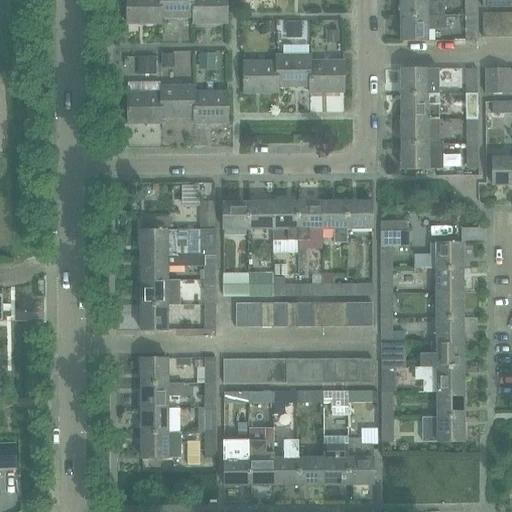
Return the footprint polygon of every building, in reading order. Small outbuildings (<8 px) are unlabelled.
[(161,0),(127,0),(127,25),(161,25),(161,19),(161,0)] [(161,0),(161,19),(193,18),(193,0),(161,0)] [(227,0),(193,0),(193,18),(193,24),(227,24),(227,0)] [(427,0),(401,0),(401,16),(445,16),(445,2),(427,3),(427,0)] [(476,0),(464,0),(465,16),(477,16),(476,0)] [(511,7),(511,0),(482,0),(483,8),(511,7)] [(496,38),(496,14),(483,14),(483,38),(496,38)] [(509,38),(509,14),(496,14),(496,38),(509,38)] [(299,30),(319,31),(320,16),(299,15),(299,30)] [(445,16),(401,16),(401,42),(427,42),(427,30),(445,30),(445,16)] [(477,16),(465,16),(465,41),(477,41),(477,16)] [(297,47),(322,47),(322,38),(297,38),(297,47)] [(151,69),(150,51),(140,51),(141,69),(151,69)] [(278,56),(278,62),(278,88),(310,88),(310,62),(310,56),(278,56)] [(278,62),(244,63),(244,94),(278,94),(278,88),(278,62)] [(310,62),(310,88),(310,94),(344,93),(344,62),(310,62)] [(401,70),(402,95),(439,95),(439,71),(427,71),(427,70),(401,70)] [(477,70),(466,70),(466,95),(477,95),(477,70)] [(497,95),(497,71),(485,71),(485,95),(497,95)] [(509,95),(509,71),(497,71),(497,95),(509,95)] [(162,87),(162,93),(162,119),(194,118),(194,93),(194,87),(162,87)] [(162,119),(162,93),(128,93),(128,125),(162,125),(162,119)] [(228,93),(194,93),(194,118),(194,124),(228,124),(228,93)] [(439,120),(439,95),(402,95),(402,120),(439,120)] [(478,120),(477,95),(466,95),(466,120),(478,120)] [(511,114),(511,102),(493,102),(493,130),(504,130),(504,114),(511,114)] [(440,144),(439,120),(402,120),(402,145),(440,145),(440,144)] [(478,145),(478,120),(466,120),(466,145),(478,145)] [(443,144),(440,144),(440,145),(402,145),(402,170),(443,170),(443,144)] [(478,145),(466,145),(467,169),(478,169),(478,145)] [(511,185),(511,159),(492,160),(492,186),(511,185)] [(170,182),(152,181),(151,194),(169,195),(170,182)] [(323,229),(322,203),(298,204),(298,241),(310,241),(310,229),(323,229)] [(348,229),(348,203),(322,203),(323,229),(335,229),(335,244),(348,243),(348,229)] [(372,203),(348,203),(348,229),(373,229),(372,203)] [(249,230),(248,204),(223,204),(223,230),(249,230)] [(274,230),(274,204),(248,204),(249,230),(274,230)] [(298,241),(298,204),(274,204),(274,230),(274,242),(298,241)] [(143,231),(141,231),(141,256),(205,256),(205,231),(201,231),(178,231),(177,231),(170,231),(170,219),(143,220),(143,231)] [(215,231),(205,231),(205,256),(215,256),(215,231)] [(410,232),(381,232),(381,270),(392,270),(391,260),(393,260),(393,247),(410,247),(410,232)] [(415,256),(415,270),(437,270),(463,269),(462,244),(430,244),(430,255),(415,256)] [(141,256),(141,281),(168,281),(168,266),(204,266),(205,266),(205,256),(141,256)] [(204,266),(204,281),(215,280),(215,256),(205,256),(205,266),(204,266)] [(463,294),(463,269),(437,270),(437,294),(463,294)] [(392,270),(381,270),(381,294),(392,294),(392,270)] [(224,274),(224,286),(224,297),(250,297),(250,285),(250,274),(224,274)] [(323,296),(323,285),(323,276),(312,276),(312,285),(298,285),(298,297),(323,296)] [(323,296),(348,296),(348,285),(334,285),(334,276),(323,276),(323,285),(323,296)] [(273,297),(273,285),(274,278),(262,278),(261,285),(250,285),(250,297),(273,297)] [(298,297),(298,285),(285,285),(284,278),(274,278),(273,285),(273,297),(298,297)] [(168,306),(168,281),(141,281),(141,306),(168,306)] [(373,285),(348,285),(348,296),(373,296),(373,285)] [(215,290),(204,290),(204,306),(216,306),(215,290)] [(392,318),(392,294),(381,294),(381,318),(392,318)] [(463,294),(437,294),(437,318),(463,319),(463,294)] [(298,328),(298,304),(286,305),(286,329),(298,328)] [(311,328),(311,304),(298,304),(298,328),(311,328)] [(323,328),(323,304),(311,304),(311,328),(323,328)] [(335,328),(335,304),(323,304),(323,328),(335,328)] [(347,328),(347,304),(335,304),(335,328),(347,328)] [(359,328),(359,304),(347,304),(347,328),(359,328)] [(372,304),(359,304),(359,328),(372,328),(372,304)] [(249,329),(249,305),(236,305),(236,329),(249,329)] [(261,329),(261,305),(249,305),(249,329),(261,329)] [(273,329),(273,305),(261,305),(261,329),(273,329)] [(286,329),(286,305),(273,305),(273,329),(286,329)] [(168,331),(168,306),(141,306),(142,331),(168,331)] [(204,306),(204,331),(216,331),(216,306),(204,306)] [(392,318),(381,318),(381,344),(406,344),(406,332),(392,332),(392,318)] [(463,319),(437,318),(437,343),(463,344),(463,319)] [(463,344),(437,343),(432,343),(432,355),(421,355),(421,368),(463,368),(463,344)] [(406,355),(406,344),(381,344),(382,369),(392,369),(392,355),(406,355)] [(168,384),(168,359),(142,359),(142,384),(168,384)] [(215,385),(215,359),(204,359),(204,385),(215,385)] [(236,385),(236,361),(223,361),(223,385),(236,385)] [(249,385),(249,361),(236,361),(236,385),(249,385)] [(261,385),(261,361),(249,361),(249,385),(261,385)] [(274,385),(273,361),(261,361),(261,385),(274,385)] [(286,385),(286,361),(273,361),(274,385),(286,385)] [(299,385),(299,361),(286,361),(286,385),(299,385)] [(311,385),(311,361),(299,361),(299,385),(311,385)] [(323,385),(323,361),(311,361),(311,385),(323,385)] [(335,385),(335,361),(323,361),(323,385),(335,385)] [(347,385),(347,361),(335,361),(335,385),(347,385)] [(360,385),(360,361),(347,361),(347,385),(360,385)] [(373,384),(373,361),(360,361),(360,385),(373,384)] [(421,368),(415,368),(415,369),(412,369),(412,378),(415,378),(416,381),(424,380),(424,394),(437,393),(463,393),(463,368),(421,368)] [(393,394),(392,369),(382,369),(382,394),(393,394)] [(168,384),(142,384),(142,408),(170,408),(170,397),(184,397),(184,384),(168,384)] [(216,409),(215,385),(204,385),(204,409),(216,409)] [(348,404),(347,392),(322,393),(323,404),(331,404),(331,417),(348,417),(348,404)] [(373,404),(373,392),(347,392),(348,404),(373,404)] [(249,393),(223,393),(223,405),(249,405),(249,393)] [(274,405),(274,393),(249,393),(249,405),(274,405)] [(299,404),(299,393),(274,393),(274,405),(299,404)] [(323,404),(322,393),(299,393),(299,404),(323,404)] [(463,393),(437,393),(438,418),(464,418),(463,393)] [(393,417),(393,394),(382,394),(382,417),(393,417)] [(170,434),(170,408),(142,408),(142,434),(170,434)] [(216,409),(204,409),(204,434),(216,434),(216,409)] [(393,417),(382,417),(382,444),(393,444),(393,417)] [(464,418),(438,418),(438,443),(464,443),(464,418)] [(170,434),(142,434),(142,460),(170,459),(181,459),(181,434),(170,434)] [(216,459),(216,434),(204,434),(204,459),(216,459)] [(323,437),(324,459),(324,485),(349,485),(349,439),(348,439),(348,437),(323,437)] [(361,439),(349,439),(349,485),(374,485),(373,445),(361,445),(361,439)] [(284,459),(275,459),(275,486),(300,486),(299,459),(299,441),(284,441),(284,459)] [(249,442),(224,442),(224,486),(249,486),(249,442)] [(267,442),(249,442),(249,486),(275,486),(275,459),(275,453),(267,453),(267,442)] [(15,445),(0,445),(0,469),(15,469),(15,445)] [(324,485),(324,459),(299,459),(300,486),(324,485)]
